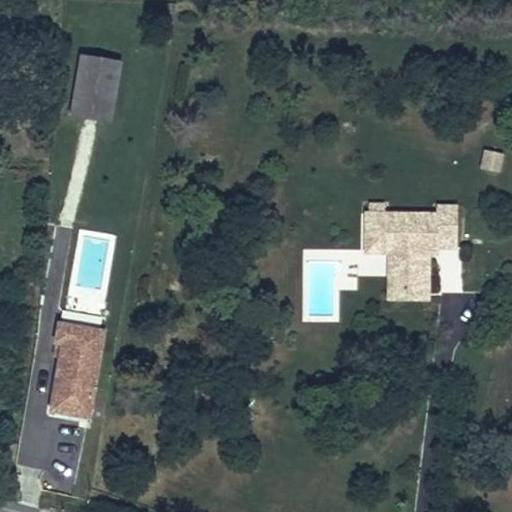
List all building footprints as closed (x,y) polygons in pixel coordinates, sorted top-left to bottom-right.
[(123,65),(82,56),(70,118),(112,125),(123,65)] [(507,154),(486,150),(482,168),(503,172),(507,154)] [(435,219),(365,221),(365,259),(386,260),(404,259),(405,274),(397,274),(399,299),(427,297),(427,261),(427,250),(435,250),(435,256),(454,257),(454,215),(436,215),(435,219)] [(435,250),(427,250),(427,261),(435,261),(435,256),(435,250)] [(404,259),(386,260),(387,306),(427,306),(427,297),(399,299),(397,274),(405,274),(404,259)] [(104,331),(59,324),(56,340),(101,350),(104,331)] [(89,418),(101,350),(56,340),(55,343),(63,345),(52,411),(89,418)] [(146,501),(159,508),(169,489),(156,482),(146,501)]
